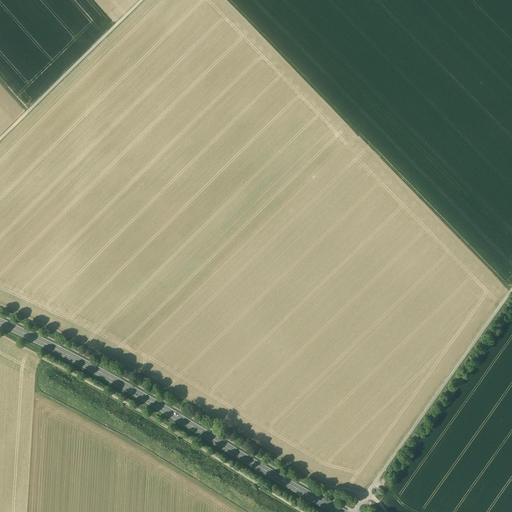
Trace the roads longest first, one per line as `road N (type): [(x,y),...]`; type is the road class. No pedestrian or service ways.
road 1 (track): [(0,306),(125,366),(328,487),(363,497)]
road 2 (track): [(511,290),(227,0)]
road 3 (secondary): [(339,511),(123,384),(0,323)]
road 4 (track): [(300,511),(0,336)]
road 5 (track): [(511,289),(363,497)]
road 6 (track): [(142,0),(0,139)]
